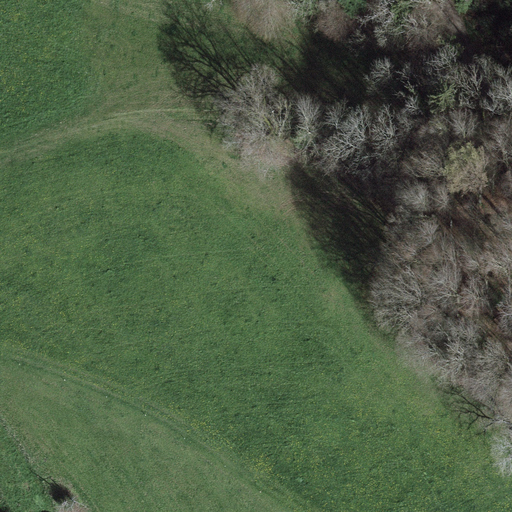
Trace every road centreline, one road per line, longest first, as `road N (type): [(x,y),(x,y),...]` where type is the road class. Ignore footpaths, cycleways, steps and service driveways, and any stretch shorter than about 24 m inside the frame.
road 1 (track): [(511,150),(119,107),(0,151)]
road 2 (track): [(511,102),(439,0)]
